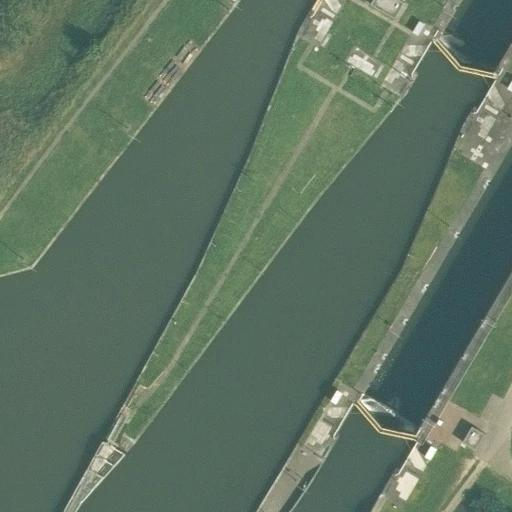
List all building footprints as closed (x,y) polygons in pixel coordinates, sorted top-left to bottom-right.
[(395,17),(404,2),(401,0),(373,0),(371,4),(395,17)] [(413,32),(418,35),(425,24),(419,21),(413,32)] [(331,400),(336,404),(343,393),(337,390),(331,400)] [(485,434),(479,430),(472,426),(463,441),(470,446),(476,449),(485,434)] [(425,456),(431,460),(437,449),(432,446),(425,456)]
